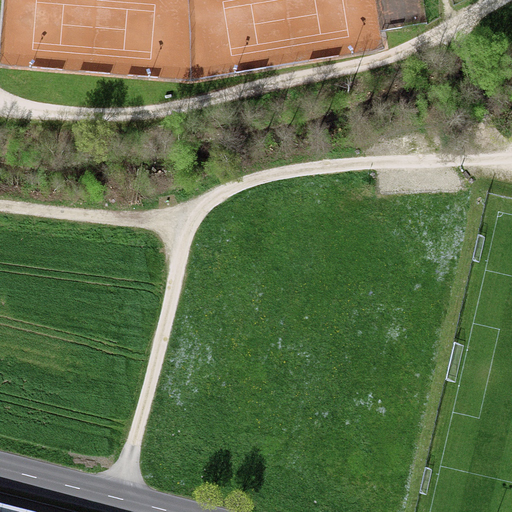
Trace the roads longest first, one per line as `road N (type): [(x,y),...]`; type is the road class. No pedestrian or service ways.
road 1 (residential): [(0,106),(116,114),(175,109),(365,66),(497,0)]
road 2 (track): [(191,214),(131,220),(0,206)]
road 3 (primary): [(0,468),(172,511)]
